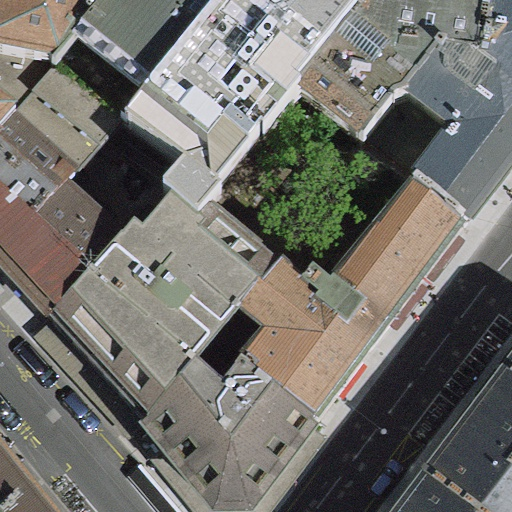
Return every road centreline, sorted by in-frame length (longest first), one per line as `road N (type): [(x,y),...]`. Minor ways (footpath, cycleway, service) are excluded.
road 1 (residential): [(323,511),(511,263)]
road 2 (residential): [(0,374),(121,511)]
